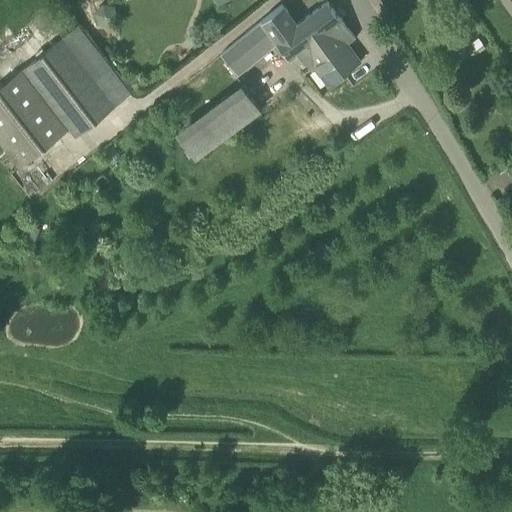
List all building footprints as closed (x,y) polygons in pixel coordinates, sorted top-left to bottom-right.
[(316,65),(346,43),(352,39),(353,40),(355,38),(340,18),(327,1),(296,24),(282,4),(221,54),(236,72),(259,53),(260,53),(276,39),(288,56),(297,50),(311,69),(316,65)] [(23,69),(69,127),(75,134),(114,103),(63,38),(23,69)] [(360,62),(346,43),(316,65),(330,84),(360,62)] [(248,78),(255,93),(283,80),(276,66),(248,78)] [(0,140),(19,165),(69,127),(23,69),(0,87),(0,140)] [(196,157),(226,134),(261,109),(246,89),(181,137),(196,157)]
